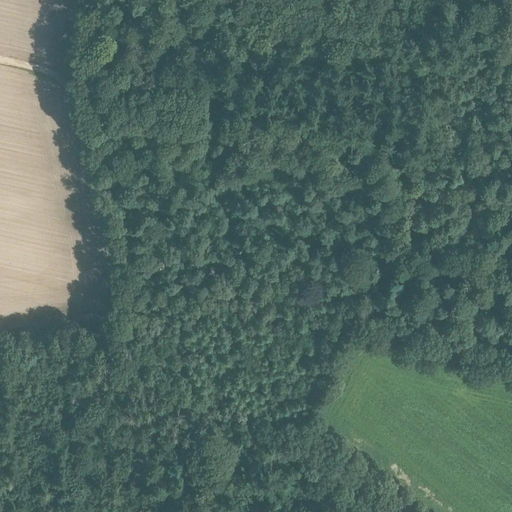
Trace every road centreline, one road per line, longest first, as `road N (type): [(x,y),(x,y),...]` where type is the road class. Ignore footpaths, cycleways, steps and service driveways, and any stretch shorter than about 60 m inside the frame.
road 1 (track): [(110,331),(146,367),(338,457),(404,511)]
road 2 (track): [(79,111),(112,264),(110,331)]
